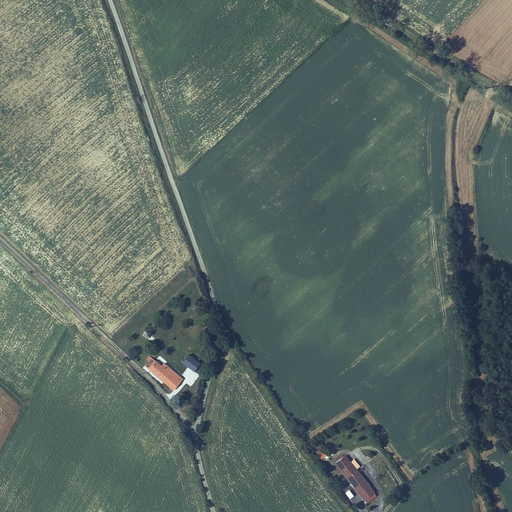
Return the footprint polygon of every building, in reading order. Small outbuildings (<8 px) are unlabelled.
[(199,363),(188,354),(181,362),(193,372),(199,363)] [(149,362),(145,366),(164,382),(173,372),(164,364),(162,367),(150,356),(146,360),(149,362)] [(173,372),(164,382),(173,390),(182,379),(173,372)] [(316,438),(311,441),(321,456),(326,453),(316,438)] [(342,455),(335,461),(369,500),(375,494),(367,485),(368,484),(342,455)]
